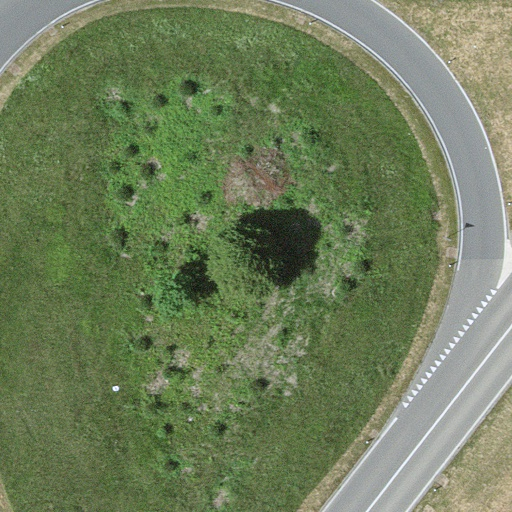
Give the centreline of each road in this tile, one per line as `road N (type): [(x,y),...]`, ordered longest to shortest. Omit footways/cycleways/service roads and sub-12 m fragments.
road 1 (primary): [(330,0),(380,30),(427,77),(477,179),(475,294),(413,451)]
road 2 (primary): [(511,325),(413,451)]
